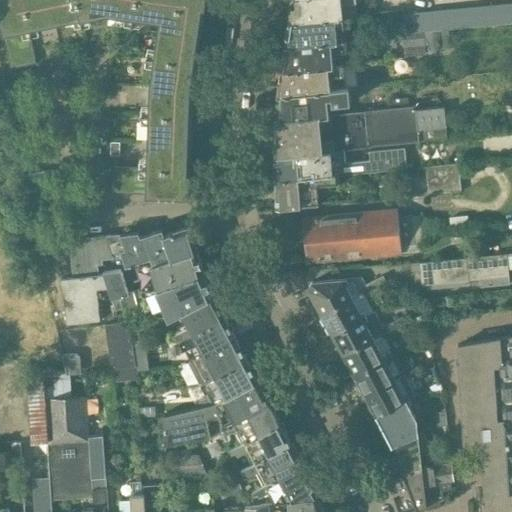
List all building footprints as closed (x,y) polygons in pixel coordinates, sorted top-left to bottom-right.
[(36,62),(29,29),(55,23),(50,0),(0,0),(0,19),(3,34),(4,34),(11,67),(36,62)] [(50,0),(55,23),(107,12),(107,0),(50,0)] [(161,0),(107,0),(107,12),(159,19),(161,0)] [(161,0),(159,19),(158,30),(201,36),(205,0),(161,0)] [(292,0),(289,20),(350,15),(350,12),(348,12),(347,9),(343,9),(342,1),(347,0),(292,0)] [(503,0),(492,2),(495,24),(506,23),(503,0)] [(511,21),(511,0),(506,0),(503,0),(506,23),(511,21)] [(495,24),(492,2),(481,3),(483,25),(495,24)] [(481,3),(469,4),(472,26),(483,25),(481,3)] [(472,26),(469,4),(458,5),(461,27),(472,26)] [(458,5),(447,6),(449,29),(461,27),(458,5)] [(449,29),(447,6),(436,7),(438,30),(449,29)] [(436,7),(424,8),(427,31),(438,30),(436,7)] [(427,31),(424,8),(413,9),(415,32),(423,31),(427,31)] [(413,9),(402,11),(404,33),(408,33),(415,32),(413,9)] [(285,45),(347,39),(347,37),(343,37),(342,33),(337,34),(337,25),(351,23),(350,15),(289,20),(285,45)] [(193,89),(201,36),(158,30),(150,85),(193,89)] [(423,31),(415,32),(408,33),(410,54),(426,53),(423,31)] [(347,39),(285,45),(281,69),(344,63),(344,61),(339,61),(339,57),(334,58),(333,49),(356,47),(355,38),(347,39)] [(344,63),(281,69),(278,93),(337,88),(346,87),(345,72),(344,63)] [(193,89),(150,85),(148,140),(191,142),(193,89)] [(337,88),(278,93),(277,118),(330,113),(329,99),(333,99),(333,102),(351,100),(350,86),(346,87),(337,88)] [(415,105),(330,113),(277,118),(275,154),(317,150),(340,148),(447,138),(444,106),(415,109),(415,105)] [(189,195),(191,142),(148,140),(147,167),(146,193),(146,194),(189,195)] [(120,155),(120,141),(111,141),(111,155),(120,155)] [(317,150),(275,154),(276,178),(339,174),(405,169),(403,148),(367,151),(368,160),(343,162),(342,148),(340,148),(317,150)] [(425,155),(426,166),(442,164),(441,153),(425,155)] [(459,163),(442,164),(426,166),(429,193),(461,190),(459,163)] [(319,203),(318,185),(339,183),(339,174),(276,178),(276,207),(319,203)] [(412,214),(398,215),(398,209),(373,211),(373,207),(363,207),(363,212),(304,216),(306,238),(413,230),(412,214)] [(467,216),(450,217),(451,225),(468,223),(467,216)] [(102,235),(104,258),(124,256),(127,264),(151,257),(153,263),(198,249),(190,225),(165,233),(163,228),(142,235),(141,230),(102,235)] [(401,252),(400,243),(402,243),(403,253),(420,251),(419,242),(414,242),(413,230),(306,238),(307,259),(401,252)] [(69,239),(73,276),(98,274),(97,263),(104,262),(104,258),(102,235),(69,239)] [(159,288),(205,272),(198,249),(153,263),(130,268),(134,280),(155,273),(159,288)] [(480,278),(509,275),(507,253),(419,261),(422,284),(426,283),(426,288),(469,284),(469,279),(480,278)] [(129,292),(121,269),(103,271),(103,273),(108,286),(113,303),(115,308),(123,306),(120,294),(129,292)] [(168,318),(181,311),(215,294),(205,272),(159,288),(139,289),(146,305),(162,298),(168,318)] [(103,273),(98,274),(73,276),(62,278),(67,322),(116,316),(115,308),(113,303),(103,305),(103,309),(99,309),(96,287),(108,286),(103,273)] [(385,274),(373,280),(377,288),(388,282),(385,274)] [(480,286),(510,283),(509,275),(480,278),(480,286)] [(312,279),(308,287),(321,311),(364,288),(367,293),(377,288),(373,280),(362,285),(359,279),(354,282),(353,280),(350,282),(347,277),(312,279)] [(364,288),(321,311),(332,332),(373,310),(375,309),(367,293),(364,288)] [(124,308),(138,304),(134,290),(129,292),(120,294),(123,306),(124,308)] [(215,294),(181,311),(188,324),(175,331),(179,339),(226,315),(215,294)] [(437,297),(439,306),(450,304),(448,295),(437,297)] [(373,310),(332,332),(343,352),(382,332),(384,336),(385,336),(396,331),(391,321),(380,325),(373,310)] [(237,336),(226,315),(179,339),(190,361),(203,354),(237,336)] [(396,331),(407,325),(403,315),(391,321),(396,331)] [(135,365),(136,364),(136,360),(135,346),(135,345),(133,326),(132,321),(126,322),(107,324),(111,367),(113,367),(135,365)] [(139,326),(133,326),(135,345),(141,344),(139,326)] [(382,332),(343,352),(354,373),(388,356),(387,353),(392,350),(385,336),(384,336),(382,332)] [(485,511),(511,511),(511,334),(458,344),(464,445),(481,444),(485,511)] [(248,358),(237,336),(203,354),(190,361),(188,362),(199,383),(201,382),(248,358)] [(81,372),(80,356),(76,352),(65,353),(62,354),(66,373),(81,372)] [(357,386),(360,386),(365,394),(396,378),(394,375),(400,372),(393,358),(390,360),(388,356),(354,373),(355,376),(354,379),(357,386)] [(225,396),(259,379),(248,358),(201,382),(206,390),(212,402),(215,401),(225,396)] [(136,360),(136,364),(137,370),(149,369),(148,359),(136,360)] [(114,381),(136,378),(135,365),(113,367),(114,381)] [(71,374),(45,368),(49,438),(49,450),(51,476),(52,496),(93,494),(92,489),(89,423),(88,395),(72,396),(71,374)] [(404,373),(396,378),(365,394),(369,402),(368,405),(371,411),(374,412),(376,415),(410,396),(415,393),(404,373)] [(29,379),(32,439),(33,439),(49,438),(46,378),(29,379)] [(215,401),(218,413),(222,412),(221,407),(226,405),(234,419),(270,401),(259,379),(225,396),(215,401)] [(391,444),(418,433),(417,418),(409,403),(412,401),(410,396),(376,415),(391,444)] [(165,445),(223,432),(222,425),(218,413),(215,401),(212,402),(163,415),(165,445)] [(237,427),(244,441),(281,422),(270,401),(234,419),(222,425),(223,432),(225,437),(230,436),(229,432),(237,427)] [(140,416),(156,415),(155,406),(139,407),(140,416)] [(435,411),(437,425),(447,424),(445,410),(435,411)] [(93,494),(94,507),(94,511),(105,511),(105,508),(109,508),(108,486),(102,486),(102,474),(107,474),(104,422),(89,423),(92,489),(93,494)] [(248,449),(255,461),(292,443),(281,422),(244,441),(230,448),(233,452),(236,450),(238,453),(248,449)] [(418,433),(391,444),(403,472),(422,465),(421,454),(430,450),(424,430),(418,433)] [(12,454),(21,453),(20,441),(12,442),(12,454)] [(259,468),(266,481),(302,462),(292,443),(255,461),(241,469),(243,473),(247,471),(248,474),(259,468)] [(192,448),(165,450),(167,474),(206,472),(199,452),(192,453),(192,448)] [(242,493),(233,461),(224,464),(233,496),(242,493)] [(451,461),(422,465),(403,472),(417,509),(443,498),(442,489),(451,488),(450,481),(453,480),(451,461)] [(269,489),(275,500),(318,494),(302,462),(266,481),(251,488),(254,493),(257,491),(259,494),(269,489)] [(52,511),(52,496),(51,476),(33,477),(35,511),(52,511)] [(145,511),(151,511),(151,510),(159,510),(164,504),(163,484),(144,485),(145,492),(145,511)] [(145,511),(145,492),(130,493),(131,499),(119,500),(120,511),(145,511)] [(291,511),(325,511),(318,494),(275,500),(273,500),(274,506),(275,511),(287,511),(287,509),(291,509),(291,511)] [(244,504),(244,511),(269,511),(270,506),(274,506),(273,500),(244,504)]
